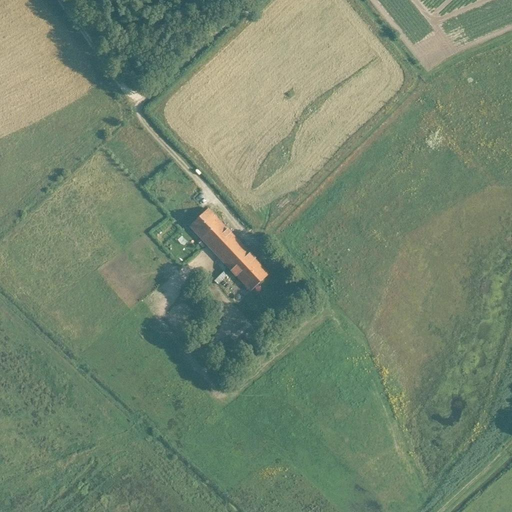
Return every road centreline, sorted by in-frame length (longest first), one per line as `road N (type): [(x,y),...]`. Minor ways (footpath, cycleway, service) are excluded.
road 1 (track): [(511,36),(426,78),(264,238)]
road 2 (unclassified): [(136,103),(251,0)]
road 3 (track): [(60,0),(136,103)]
